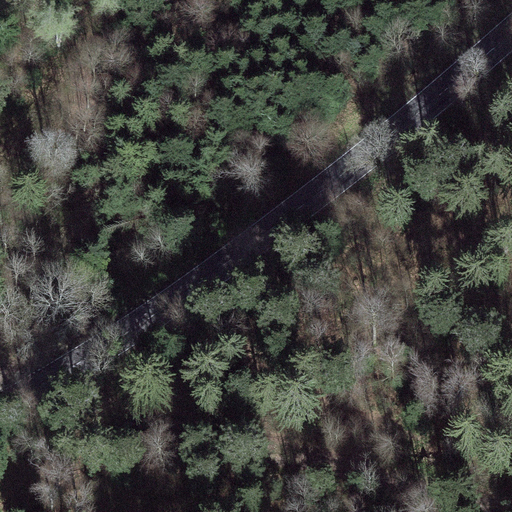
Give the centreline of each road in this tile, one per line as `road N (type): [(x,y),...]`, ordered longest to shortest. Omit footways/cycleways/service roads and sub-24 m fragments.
road 1 (secondary): [(0,407),(217,268),(511,29)]
road 2 (track): [(0,386),(13,399),(112,412),(511,497)]
